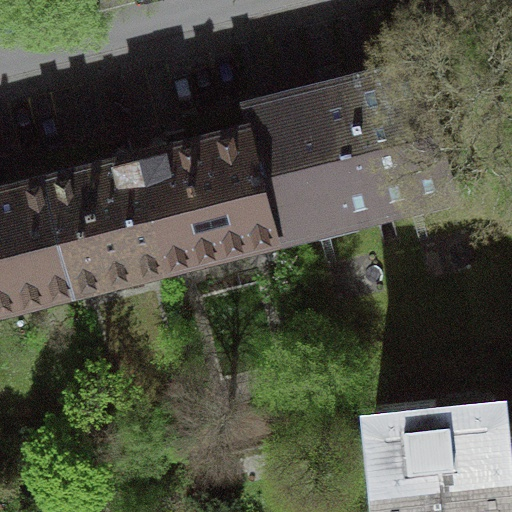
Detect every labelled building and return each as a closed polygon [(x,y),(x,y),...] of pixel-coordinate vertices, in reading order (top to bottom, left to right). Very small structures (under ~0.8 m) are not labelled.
[(242,102),(247,122),(249,122),(276,229),(277,231),(455,185),(423,56),(342,77),(343,79),(332,82),(321,85),(320,82),(242,102)] [(152,147),(139,150),(166,257),(276,229),(249,122),(152,147)] [(121,155),(46,173),(73,280),(166,257),(139,150),(121,155)] [(0,184),(0,298),(73,280),(46,173),(0,184)] [(436,399),(374,405),(385,511),(506,511),(503,480),(511,478),(511,421),(497,423),(494,393),(491,393),(491,387),(435,393),(436,399)]
